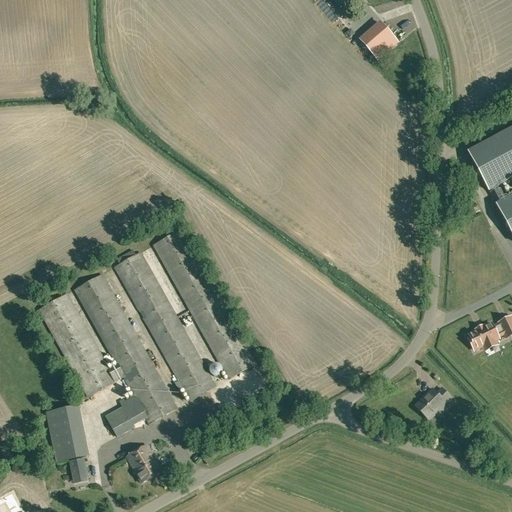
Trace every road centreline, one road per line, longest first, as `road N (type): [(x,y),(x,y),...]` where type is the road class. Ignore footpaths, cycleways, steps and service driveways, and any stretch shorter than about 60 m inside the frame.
road 1 (unclassified): [(324,415),(401,361),(428,323),(437,74),(415,0)]
road 2 (unclassified): [(147,511),(324,415)]
road 3 (unclassified): [(511,482),(324,415)]
